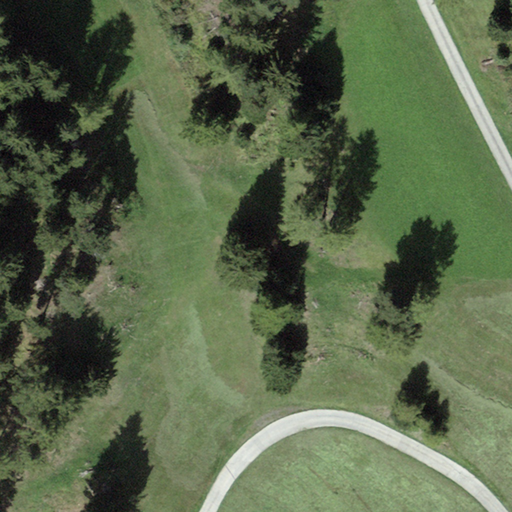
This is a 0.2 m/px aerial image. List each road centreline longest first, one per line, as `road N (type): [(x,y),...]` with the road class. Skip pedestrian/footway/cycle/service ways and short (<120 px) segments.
road 1 (track): [(209,511),(252,447),(317,418),(365,426),(445,465),(498,511)]
road 2 (track): [(426,0),(495,139)]
